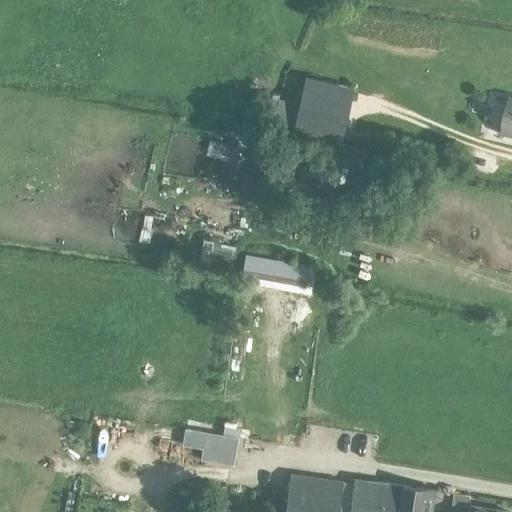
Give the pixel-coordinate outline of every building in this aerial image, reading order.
[(511,136),(511,95),(508,94),(499,134),(511,136)] [(293,128),(324,135),(329,112),(298,105),(293,128)] [(305,286),(308,265),(267,257),(264,273),(290,278),(289,283),(305,286)] [(232,464),(237,437),(185,428),(182,444),(202,447),(200,459),(232,464)] [(289,472),(283,511),(337,511),(343,480),(289,472)] [(349,511),(430,511),(434,489),(355,477),(349,511)] [(468,506),(468,494),(453,492),(451,504),(468,506)]
